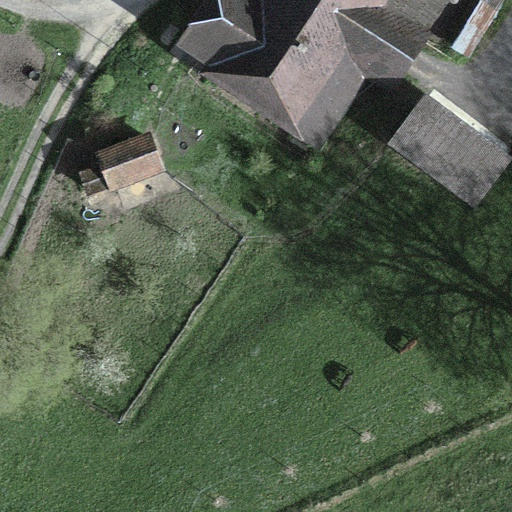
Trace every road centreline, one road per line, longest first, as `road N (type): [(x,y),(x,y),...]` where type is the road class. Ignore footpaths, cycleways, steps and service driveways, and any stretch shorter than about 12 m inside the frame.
road 1 (residential): [(108,15),(0,228)]
road 2 (track): [(511,41),(485,99),(431,76)]
